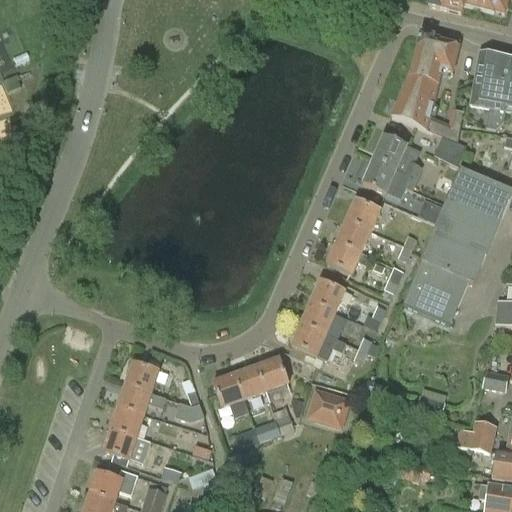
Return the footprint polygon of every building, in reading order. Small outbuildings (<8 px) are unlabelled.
[(497,7),(506,10),(508,4),(508,0),(429,0),(428,8),(427,10),(439,13),(439,12),(461,18),(463,9),(494,17),(497,7)] [(432,42),(432,41),(420,38),(419,43),(408,78),(407,78),(391,121),(414,131),(432,138),(443,142),(457,147),(459,133),(463,115),(451,114),(449,128),(434,124),(438,111),(432,109),(441,73),(452,76),(458,51),(440,46),(440,44),(432,42)] [(495,135),(503,127),(505,116),(511,117),(511,90),(508,90),(509,85),(495,83),(499,61),(479,56),(474,82),(469,110),(489,113),(486,134),(495,135)] [(511,64),(499,61),(495,83),(509,85),(508,90),(511,90),(511,64)] [(76,68),(73,83),(79,85),(83,70),(76,68)] [(383,141),(373,164),(396,174),(417,183),(422,172),(414,168),(419,157),(406,152),(406,151),(383,141)] [(467,151),(443,142),(434,160),(457,171),(467,151)] [(503,151),(511,153),(511,143),(506,142),(503,151)] [(417,183),(396,174),(373,164),(362,188),(386,199),(391,187),(398,190),(411,195),(417,183)] [(450,279),(467,286),(473,289),(511,196),(511,194),(488,185),(460,173),(449,199),(436,229),(423,260),(420,266),(422,267),(450,279)] [(370,237),(380,215),(355,204),(346,226),(370,237)] [(346,226),(336,247),(361,258),(370,237),(346,226)] [(408,240),(403,251),(412,255),(417,244),(408,240)] [(370,262),(361,258),(336,247),(327,269),(351,280),(356,269),(365,273),(370,262)] [(403,251),(398,263),(407,267),(412,255),(403,251)] [(438,308),(450,279),(422,267),(403,311),(450,331),(456,316),(438,308)] [(320,285),(310,307),(335,317),(344,296),(320,285)] [(511,305),(505,304),(502,330),(511,331),(511,305)] [(335,317),(310,307),(301,329),(325,339),(335,317)] [(378,336),(387,314),(377,310),(372,320),(366,318),(360,329),(378,336)] [(291,350),(316,361),(319,362),(327,366),(332,354),(341,358),(346,348),(325,339),(301,329),(291,350)] [(363,342),(358,354),(367,358),(372,346),(363,342)] [(358,354),(353,365),(362,369),(367,358),(358,354)] [(279,363),(256,372),(265,396),(288,388),(279,363)] [(168,380),(158,376),(133,368),(126,390),(151,398),(155,385),(165,388),(168,380)] [(265,396),(256,372),(234,380),(243,405),(265,396)] [(506,398),(509,380),(487,376),(483,393),(506,398)] [(243,405),(234,380),(212,388),(221,413),(229,410),(234,423),(248,418),(243,405)] [(150,399),(151,398),(126,390),(118,412),(143,420),(147,409),(162,415),(166,404),(150,399)] [(440,419),(446,402),(423,394),(418,411),(440,419)] [(191,412),(199,409),(194,396),(186,398),(191,412)] [(340,432),(348,407),(316,398),(309,422),(340,432)] [(300,422),(305,406),(292,403),(291,406),(296,422),(300,422)] [(204,423),(199,409),(191,412),(179,408),(174,423),(190,428),(204,423)] [(143,420),(118,412),(111,434),(136,442),(143,420)] [(275,416),(278,423),(275,424),(281,440),(295,435),(291,426),(288,419),(288,418),(286,412),(275,416)] [(491,455),(497,431),(475,426),(472,437),(470,437),(460,434),(455,451),(490,459),(491,455)] [(254,434),(259,448),(273,443),(270,434),(257,439),(255,433),(254,434)] [(150,446),(136,442),(111,434),(103,456),(128,465),(129,463),(143,468),(150,446)] [(259,448),(254,434),(234,441),(239,455),(259,448)] [(511,487),(511,459),(507,458),(496,456),(492,484),(511,487)] [(119,484),(97,477),(89,499),(114,507),(118,496),(131,500),(137,483),(122,478),(119,484)] [(254,511),(261,511),(273,486),(261,481),(249,510),(254,511)] [(511,511),(511,491),(488,488),(484,511),(511,511)] [(148,493),(141,511),(162,511),(167,499),(148,493)] [(114,507),(89,499),(84,511),(126,511),(127,511),(114,507)]
